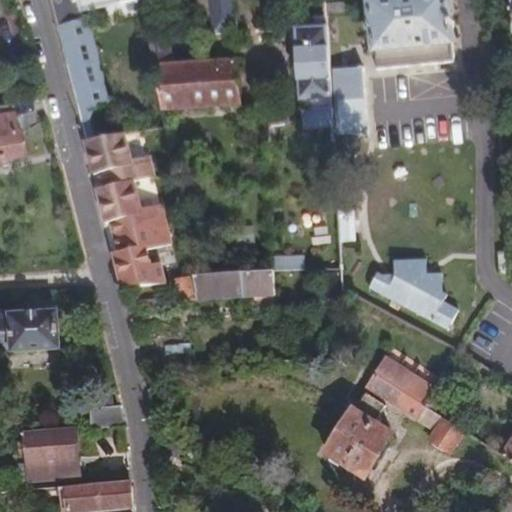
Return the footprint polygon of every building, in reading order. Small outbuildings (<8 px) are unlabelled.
[(77,17),(74,3),(67,4),(66,0),(44,0),(51,24),(77,17)] [(204,16),(201,0),(185,0),(188,17),(204,16)] [(228,0),(204,0),(206,15),(229,13),(228,0)] [(344,0),(319,0),(321,17),(332,18),(332,3),(345,2),(344,0)] [(448,62),(443,0),(365,0),(371,66),(448,62)] [(332,18),(321,17),(322,29),(333,29),(332,18)] [(110,104),(89,20),(57,27),(86,145),(104,141),(96,108),(110,104)] [(322,29),(291,32),(295,102),(300,103),(301,125),(328,124),(322,29)] [(145,43),(158,111),(237,107),(231,63),(172,65),(168,38),(145,43)] [(356,134),(351,51),(336,52),(337,72),(331,73),(335,135),(356,134)] [(12,134),(8,107),(0,108),(0,160),(21,157),(17,134),(12,134)] [(132,183),(133,183),(154,176),(148,156),(131,161),(124,136),(104,141),(86,145),(84,145),(96,194),(132,184),(132,183)] [(348,167),(347,139),(337,140),(338,168),(348,167)] [(167,226),(160,203),(140,209),(132,184),(96,194),(109,243),(167,226)] [(341,235),(356,239),(354,222),(341,222),(341,235)] [(152,266),(147,251),(172,244),(167,226),(109,243),(120,288),(166,286),(160,264),(152,266)] [(255,245),(253,226),(235,227),(237,247),(255,245)] [(448,333),(461,312),(446,303),(449,300),(449,296),(445,296),(444,276),(430,276),(428,262),(397,264),(398,278),(395,285),(382,277),(373,291),(448,333)] [(203,277),(208,302),(270,298),(270,273),(203,277)] [(184,280),(187,303),(208,302),(203,277),(184,280)] [(4,314),(0,313),(0,351),(54,347),(53,313),(5,316),(4,314)] [(374,393),(423,427),(424,425),(431,413),(422,407),(433,390),(392,364),(374,393)] [(333,456),(371,482),(396,442),(378,430),(390,412),(372,400),(360,418),(358,417),(333,456)] [(86,432),(120,429),(116,409),(85,412),(86,432)] [(431,413),(424,425),(439,435),(447,423),(431,413)] [(465,434),(447,423),(439,435),(433,444),(451,457),(465,434)] [(74,465),(71,431),(21,435),(22,444),(18,444),(19,457),(24,457),(25,469),(34,468),(35,482),(61,479),(60,466),(74,465)] [(179,450),(152,433),(153,450),(172,462),(179,450)] [(511,440),(499,461),(511,468),(511,440)] [(65,511),(85,511),(128,509),(126,484),(63,489),(65,511)]
